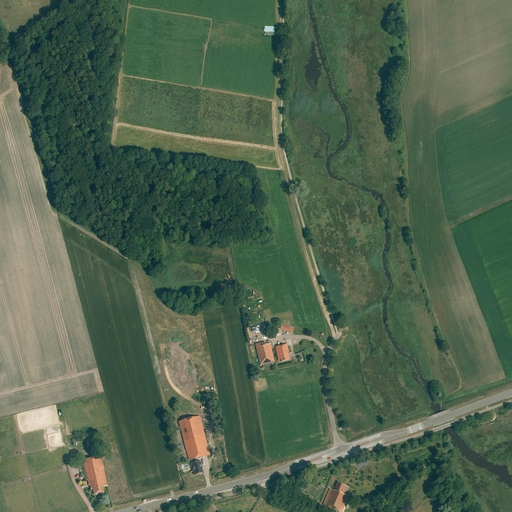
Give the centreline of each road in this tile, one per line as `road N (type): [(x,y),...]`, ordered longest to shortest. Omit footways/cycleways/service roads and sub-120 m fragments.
road 1 (primary): [(339,453),(511,394)]
road 2 (primary): [(128,511),(261,477)]
